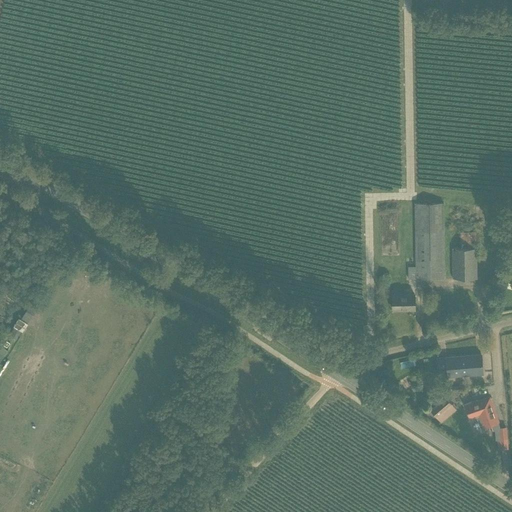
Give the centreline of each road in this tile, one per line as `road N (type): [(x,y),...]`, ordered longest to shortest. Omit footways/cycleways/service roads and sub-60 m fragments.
road 1 (tertiary): [(334,375),(111,231),(0,170)]
road 2 (tertiary): [(511,491),(334,375)]
road 3 (unclassified): [(334,375),(398,349),(511,323)]
road 4 (unclassified): [(213,511),(334,375)]
